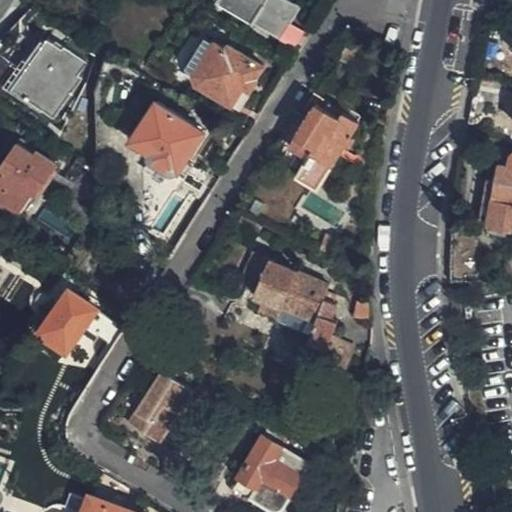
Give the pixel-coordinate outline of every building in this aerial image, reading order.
[(261,6),(265,0),(216,0),(215,2),(250,24),(251,22),(278,40),(289,24),(261,6)] [(294,15),(272,0),(265,0),(261,6),(289,24),(294,15)] [(38,27),(0,79),(0,81),(40,111),(78,58),(38,27)] [(254,82),(252,79),(260,67),(244,55),(227,43),(223,49),(203,36),(183,66),(191,72),(194,80),(196,83),(222,100),(233,108),(235,109),(252,85),(254,82)] [(503,107),(508,87),(490,83),(489,88),(479,85),(476,101),(503,107)] [(302,118),(293,112),(284,127),(276,141),(302,156),(291,172),(311,186),(354,123),(317,98),(302,118)] [(177,169),(201,132),(156,100),(131,136),(143,145),(177,169)] [(32,198),(53,165),(16,139),(0,162),(0,201),(20,215),(32,198)] [(511,151),(511,152),(509,157),(497,155),(492,178),(486,177),(478,214),(486,216),(485,223),(507,227),(508,225),(511,224),(511,151)] [(259,227),(240,218),(232,234),(251,245),(259,227)] [(486,241),(458,239),(456,258),(485,260),(486,241)] [(298,272),(269,260),(253,297),(264,302),(267,303),(261,318),(275,324),(281,312),(298,272)] [(330,285),(298,272),(281,312),(314,326),(308,340),(306,346),(324,353),(326,354),(330,344),(338,323),(331,319),(337,303),(333,302),(325,299),(327,292),(330,285)] [(53,315),(79,332),(95,310),(60,285),(53,293),(56,295),(47,309),(53,312),(53,315)] [(336,296),(327,292),(325,299),(333,302),(336,296)] [(356,316),(371,317),(370,302),(358,301),(356,316)] [(267,303),(264,302),(257,316),(261,318),(267,303)] [(314,326),(281,312),(275,324),(275,326),(308,340),(314,326)] [(97,345),(79,332),(61,359),(79,370),(97,345)] [(326,354),(324,353),(321,361),(346,372),(354,354),(330,344),(326,354)] [(200,375),(168,357),(129,427),(161,444),(200,375)] [(511,432),(509,417),(501,375),(470,382),(474,409),(480,448),(511,441),(511,432)] [(278,511),(310,463),(263,432),(230,479),(233,492),(242,498),(252,496),(278,511)] [(6,491),(15,455),(0,450),(0,506),(23,511),(27,496),(6,491)] [(126,511),(90,498),(83,511),(126,511)]
